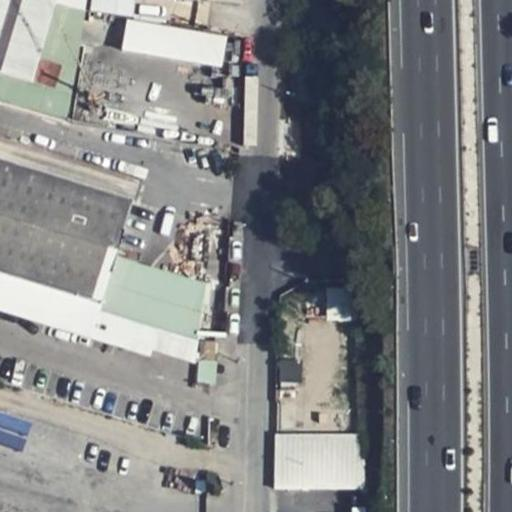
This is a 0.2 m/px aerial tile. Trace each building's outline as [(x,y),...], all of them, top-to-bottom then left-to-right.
[(0,0),(0,75),(30,84),(55,0),(0,0)] [(126,19),(121,52),(223,68),(229,35),(126,19)] [(0,156),(133,196),(138,183),(0,141),(0,156)] [(133,196),(0,156),(0,309),(149,354),(150,348),(187,359),(210,285),(115,256),(133,196)] [(327,320),(349,319),(348,287),(325,288),(327,320)] [(215,358),(216,336),(204,336),(203,357),(215,358)] [(362,488),(360,431),(273,433),(274,491),(362,488)]
